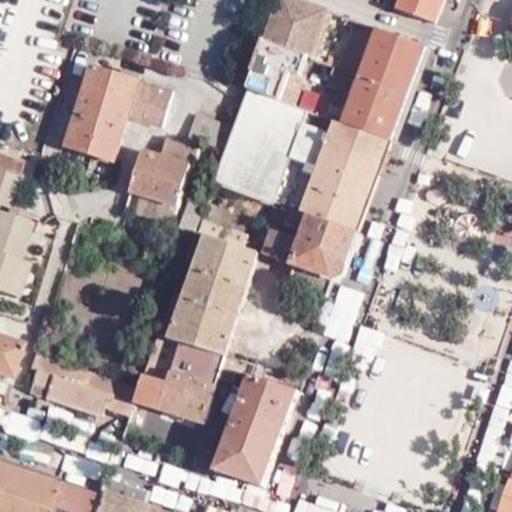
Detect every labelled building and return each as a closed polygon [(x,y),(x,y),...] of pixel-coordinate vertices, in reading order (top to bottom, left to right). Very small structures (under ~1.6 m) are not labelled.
[(298,55),(313,61),(329,10),(298,0),(280,0),(265,43),(298,55)] [(402,0),(400,10),(435,23),(443,0),(402,0)] [(361,78),(409,95),(427,47),(370,26),(368,31),(355,26),(340,70),(361,78)] [(292,72),(298,55),(265,43),(250,85),(283,97),(292,72)] [(135,104),(142,83),(94,67),(87,88),(110,96),(135,104)] [(392,141),(409,95),(361,78),(340,70),(334,68),(331,77),(342,81),(335,101),(305,91),(299,108),(345,124),(392,141)] [(303,76),(292,72),(282,101),(293,105),(303,76)] [(174,93),(142,83),(135,104),(131,117),(164,128),(174,93)] [(110,96),(87,88),(69,148),(92,155),(110,96)] [(275,206),(358,236),(392,141),(345,124),(299,108),(250,90),(216,185),(228,189),(245,196),(259,201),(275,206)] [(131,117),(135,104),(110,96),(92,155),(116,163),(131,117)] [(232,127),(196,115),(187,144),(166,138),(161,157),(145,152),(132,194),(178,210),(198,142),(224,150),(232,127)] [(0,151),(0,169),(22,178),(27,160),(0,151)] [(22,178),(0,169),(0,291),(8,295),(20,260),(32,223),(9,216),(22,178)] [(208,236),(243,248),(247,236),(215,225),(228,189),(216,185),(213,184),(207,200),(196,231),(208,236)] [(132,194),(126,211),(172,227),(178,210),(132,194)] [(179,228),(195,234),(196,231),(207,200),(191,194),(179,228)] [(257,210),(259,201),(245,196),(242,205),(257,210)] [(336,277),(342,279),(358,236),(275,206),(272,214),(287,220),(282,233),(274,231),(266,255),(295,266),(289,286),(327,300),(336,277)] [(94,226),(79,221),(77,229),(92,234),(94,226)] [(173,338),(227,357),(262,254),(243,248),(208,236),(173,338)] [(29,264),(20,260),(8,295),(17,298),(29,264)] [(161,333),(142,389),(138,401),(204,424),(227,357),(173,338),(161,333)] [(0,376),(9,379),(20,345),(0,337),(0,376)] [(37,354),(33,367),(38,369),(34,383),(51,390),(49,398),(57,402),(95,414),(102,417),(105,409),(132,419),(138,401),(142,389),(37,354)] [(236,377),(249,382),(251,374),(254,367),(241,362),(236,377)] [(249,382),(217,471),(267,487),(301,393),(251,374),(249,382)] [(34,383),(30,393),(49,398),(51,390),(34,383)] [(93,420),(95,414),(57,402),(56,407),(93,420)] [(45,511),(55,484),(0,466),(0,511),(45,511)] [(93,511),(98,498),(55,484),(45,511),(93,511)] [(511,511),(511,485),(502,511),(511,511)] [(99,491),(98,498),(93,511),(142,511),(145,507),(99,491)]
